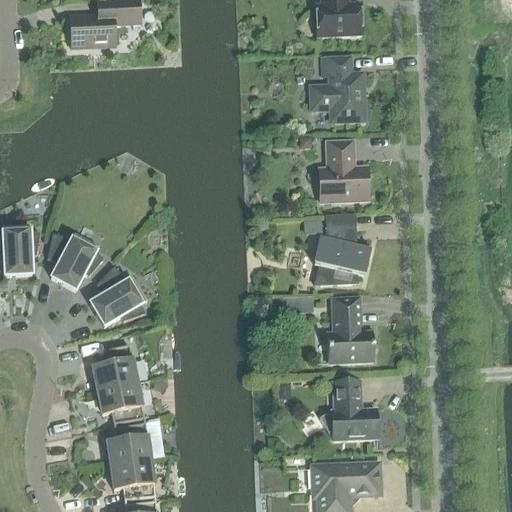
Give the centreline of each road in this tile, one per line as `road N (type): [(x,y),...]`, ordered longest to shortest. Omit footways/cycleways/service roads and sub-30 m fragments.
road 1 (residential): [(445,511),(426,0)]
road 2 (residential): [(46,511),(31,455),(42,358),(21,339),(0,342)]
